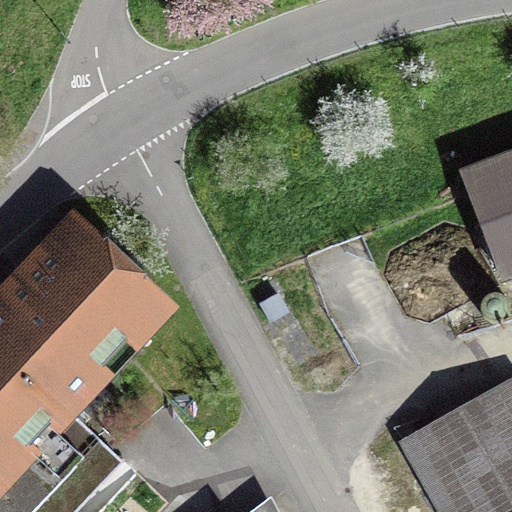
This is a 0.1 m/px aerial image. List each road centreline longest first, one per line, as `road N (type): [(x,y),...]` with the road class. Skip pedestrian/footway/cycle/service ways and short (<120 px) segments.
road 1 (residential): [(343,511),(118,126)]
road 2 (residential): [(118,126),(301,36),(428,0)]
road 3 (residential): [(0,210),(118,126)]
road 4 (residential): [(118,126),(97,49),(105,0)]
